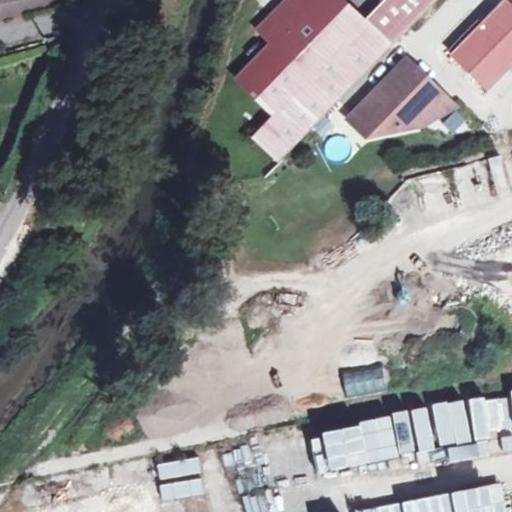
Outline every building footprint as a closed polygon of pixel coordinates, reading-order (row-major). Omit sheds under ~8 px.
[(0,0),(0,19),(66,4),(64,0),(0,0)] [(339,0),(291,0),(281,11),(358,83),(391,49),(364,23),(339,0)] [(385,0),(375,11),(364,23),(391,49),(403,37),(438,0),(385,0)] [(454,55),(490,90),(511,67),(511,6),(506,1),(454,55)] [(281,161),(306,136),(358,83),(281,11),(261,31),(274,44),(242,78),(240,80),(276,115),(256,137),(281,161)] [(351,120),(368,137),(426,125),(450,100),(408,60),(393,76),(397,81),(390,88),(381,88),(351,120)] [(393,76),(381,88),(390,88),(397,81),(393,76)] [(456,105),(450,100),(426,125),(456,105)] [(492,189),(504,187),(498,154),(486,157),(492,189)] [(339,367),(341,395),(383,392),(381,364),(339,367)] [(511,449),(511,433),(486,435),(487,451),(511,449)] [(307,511),(511,511),(511,476),(307,510),(307,511)] [(245,511),(266,511),(261,492),(242,498),(245,511)]
